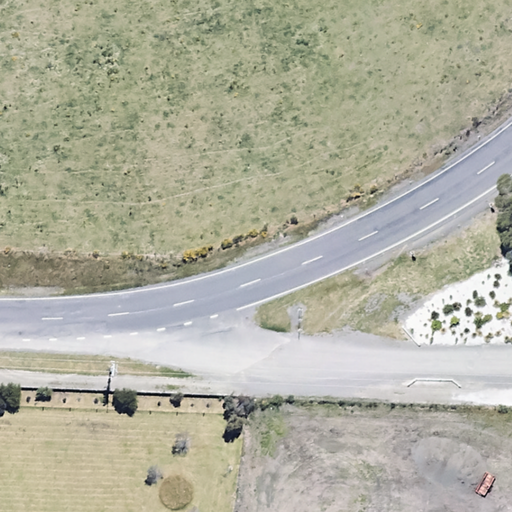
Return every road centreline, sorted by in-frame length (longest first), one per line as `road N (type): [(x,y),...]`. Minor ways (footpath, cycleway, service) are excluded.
road 1 (tertiary): [(511,158),(365,246),(186,305),(0,313)]
road 2 (track): [(0,319),(511,355)]
